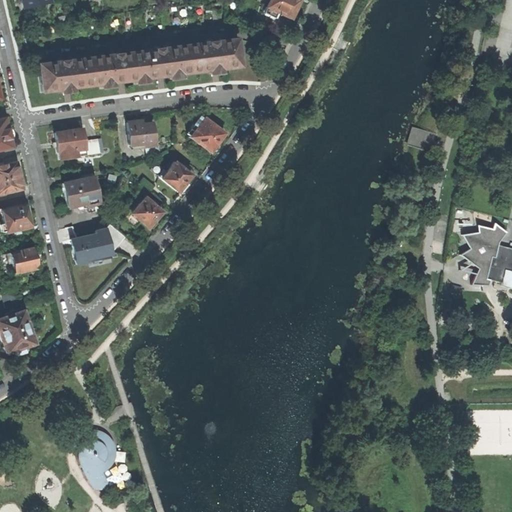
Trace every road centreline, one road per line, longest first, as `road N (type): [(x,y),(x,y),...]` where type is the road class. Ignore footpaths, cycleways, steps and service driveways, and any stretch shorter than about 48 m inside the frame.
road 1 (residential): [(74,325),(172,220),(263,96)]
road 2 (residential): [(23,114),(263,96)]
road 3 (residential): [(23,114),(74,325)]
